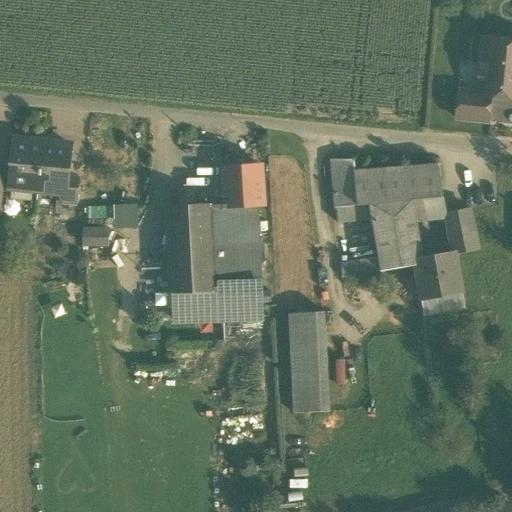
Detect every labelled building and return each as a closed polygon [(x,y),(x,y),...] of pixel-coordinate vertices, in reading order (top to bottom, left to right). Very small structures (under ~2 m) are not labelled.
[(490,95),(508,97),(508,94),(511,94),(511,40),(482,37),(477,92),(477,93),(490,95)] [(456,119),(488,122),(490,95),(477,93),(477,92),(459,90),(456,119)] [(10,187),(11,188),(32,190),(37,190),(41,147),(33,147),(34,142),(14,140),(10,187)] [(50,148),(41,147),(37,190),(63,193),(65,193),(67,179),(70,145),(50,143),(50,148)] [(330,160),(335,208),(357,206),(353,171),(355,171),(354,160),(330,160)] [(353,171),(357,206),(411,200),(443,197),(436,164),(355,171),(353,171)] [(225,205),(225,207),(257,205),(263,205),(260,166),(223,168),(225,205)] [(63,202),(76,204),(79,180),(67,179),(65,193),(63,193),(63,202)] [(31,199),(32,190),(11,188),(11,197),(31,199)] [(411,200),(416,222),(445,216),(447,216),(443,197),(411,200)] [(416,222),(411,200),(357,206),(335,208),(336,222),(372,219),(379,257),(340,263),(341,277),(415,265),(414,259),(423,257),(416,222)] [(167,206),(171,294),(214,292),(210,205),(210,204),(167,206)] [(210,205),(214,292),(261,290),(257,205),(225,207),(225,205),(210,205)] [(445,216),(453,252),(454,252),(477,248),(470,211),(447,216),(445,216)] [(106,242),(105,227),(82,228),(83,243),(106,242)] [(415,265),(422,299),(461,292),(454,252),(453,252),(423,257),(414,259),(415,265)] [(263,317),(261,290),(214,292),(171,294),(172,319),(263,317)] [(288,314),(293,414),(329,412),(324,313),(288,314)]
